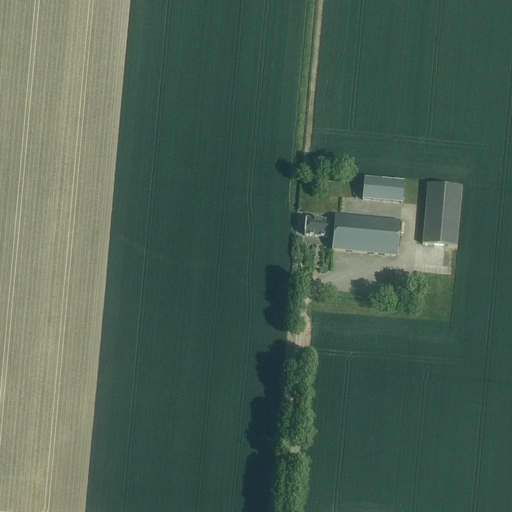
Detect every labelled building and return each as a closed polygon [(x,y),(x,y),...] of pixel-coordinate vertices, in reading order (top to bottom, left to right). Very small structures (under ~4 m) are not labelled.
[(402,204),(404,183),(364,179),(362,200),(402,204)] [(423,246),(453,248),(456,249),(462,189),(428,186),(423,246)] [(306,219),(304,237),(329,239),(330,221),(306,219)] [(332,251),(397,258),(400,225),(336,219),(333,243),(332,251)] [(390,276),(391,299),(413,298),(412,275),(390,276)]
